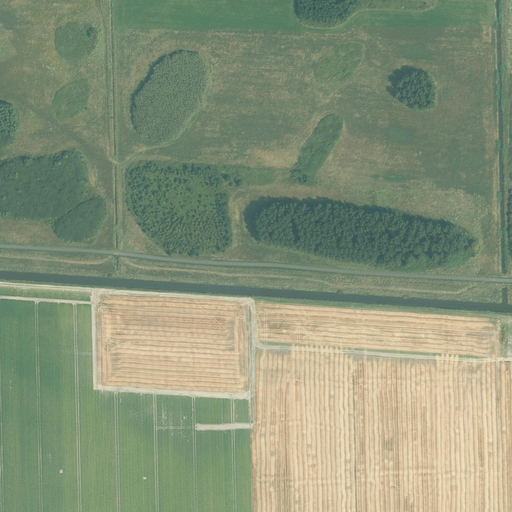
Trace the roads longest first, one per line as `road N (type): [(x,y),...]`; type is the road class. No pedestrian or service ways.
road 1 (track): [(506,283),(496,297),(0,264)]
road 2 (track): [(509,275),(503,0)]
road 3 (track): [(109,272),(103,0)]
